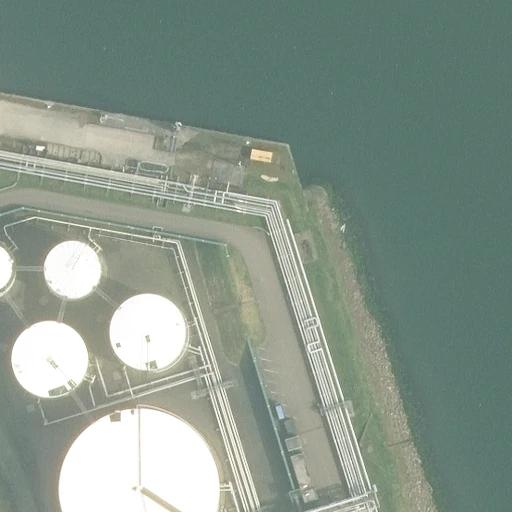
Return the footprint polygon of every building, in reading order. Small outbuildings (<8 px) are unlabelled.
[(95,279),(94,274),(93,268),(91,264),(87,259),(83,256),(78,254),(73,253),(68,253),(62,254),(58,256),(53,260),(50,264),(48,269),(47,274),(47,280),(48,285),(50,290),(54,294),(58,297),(63,299),(68,300),(74,300),(79,299),(84,297),(88,293),(91,289),(93,284),(95,279)] [(184,338),(185,331),(184,324),(182,317),(179,310),(174,305),(168,300),(162,297),(155,295),(148,294),(141,294),(134,296),(128,299),(122,303),(117,309),(113,315),(111,322),(109,329),(110,336),(111,343),(114,349),(118,355),(123,360),(129,365),(136,367),(143,369),(150,369),(157,368),(164,365),(170,362),(175,357),(179,351),(183,345),(184,338)] [(89,365),(89,358),(88,351),(86,344),(83,337),(78,332),(72,327),(66,323),(59,321),(52,320),(44,321),(37,323),(30,326),(25,330),(20,336),(16,342),(13,349),(12,356),(12,363),(14,371),(16,377),(21,383),(26,389),(32,393),(39,396),(46,397),(53,397),(60,396),(67,394),(74,390),(79,385),(84,379),(87,373),(89,365)] [(220,491),(220,481),(219,470),(216,460),(212,450),(207,441),(201,433),(193,425),(184,419),(175,414),(165,410),(155,407),(144,406),(134,406),(123,408),(113,411),(103,416),(94,421),(86,428),(79,436),(73,444),(68,454),(65,464),(62,474),(62,485),(62,495),(64,506),(66,511),(215,511),(219,502),(220,491)] [(288,452),(301,449),(298,438),(284,442),(288,452)] [(317,500),(303,455),(290,458),(303,504),(317,500)]
